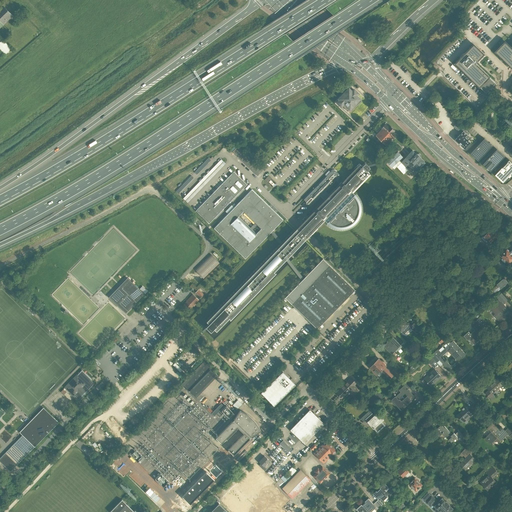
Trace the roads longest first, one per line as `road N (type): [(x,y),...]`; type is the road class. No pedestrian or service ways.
road 1 (motorway): [(0,229),(369,0)]
road 2 (motorway): [(0,243),(341,61)]
road 3 (motorway): [(327,0),(0,199)]
road 4 (motorway): [(265,0),(0,187)]
road 5 (unclassified): [(0,266),(149,187),(208,243),(178,282)]
road 6 (unclassified): [(315,396),(301,392),(268,418),(167,315),(103,383)]
road 7 (residential): [(315,396),(496,213)]
road 8 (primary): [(341,61),(500,198)]
road 9 (primary): [(500,198),(367,67)]
road 10 (unclassified): [(0,491),(103,383)]
road 11 (tertiary): [(403,434),(511,334)]
road 12 (residential): [(221,494),(315,396)]
